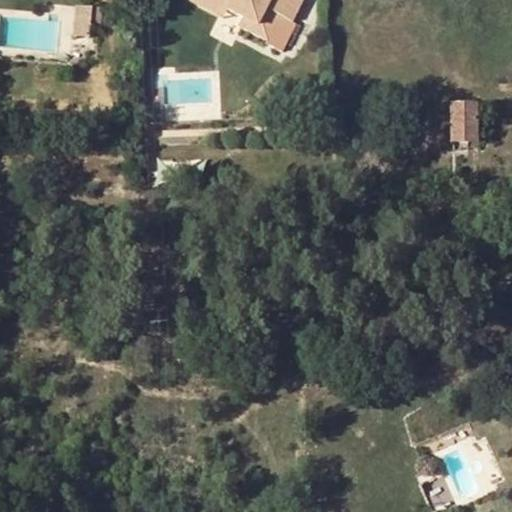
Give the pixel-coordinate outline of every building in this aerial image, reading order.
[(225,9),(208,0),(188,0),(221,18),(225,9)] [(208,0),(225,9),(241,16),(237,25),(265,39),(277,15),(290,20),(299,0),(208,0)] [(86,5),(86,19),(98,19),(98,4),(86,5)] [(86,19),(86,5),(71,5),(71,35),(86,35),(86,19)] [(453,129),(477,129),(477,106),(453,106),(453,129)] [(477,129),(453,129),(453,141),(477,141),(477,129)]
